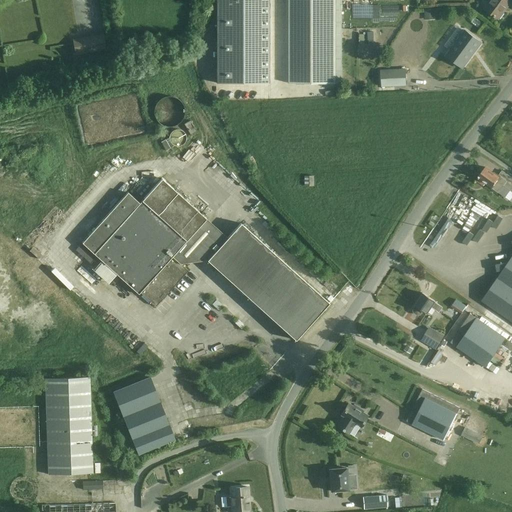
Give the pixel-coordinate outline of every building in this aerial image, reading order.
[(216,0),(217,83),(268,83),(268,0),(216,0)] [(289,0),(289,35),(289,83),(341,83),(341,35),(341,0),(289,0)] [(503,11),(510,0),(490,0),(484,8),(499,19),(504,12),(503,11)] [(433,10),(425,10),(425,20),(434,20),(433,10)] [(450,38),(444,46),(449,51),(449,52),(465,64),(481,43),(464,31),(456,42),(450,38)] [(102,34),(81,38),(83,53),(105,49),(102,34)] [(406,68),(381,70),(382,87),(407,85),(406,68)] [(184,113),(184,110),(184,107),(183,104),(182,101),(180,99),(177,97),(175,96),(172,95),(169,94),(166,95),(163,95),(161,96),(158,98),(156,101),(154,104),(154,106),(153,110),(153,112),(154,115),(155,118),(157,120),(159,122),(162,124),(165,125),(168,125),(171,125),(174,124),(177,123),(179,121),(182,119),(183,116),(184,113)] [(184,124),(190,135),(196,131),(190,120),(184,124)] [(185,133),(182,130),(179,129),(175,129),(172,131),(170,134),(169,137),(161,142),(166,151),(175,145),(180,146),(184,144),(186,140),(186,136),(185,133)] [(115,166),(122,159),(116,153),(109,160),(115,166)] [(106,175),(114,167),(107,162),(100,170),(106,175)] [(494,173),(485,167),(479,176),(478,177),(479,178),(477,181),(483,186),(485,183),(505,197),(510,190),(511,191),(511,177),(502,171),(499,175),(494,172),(494,173)] [(224,175),(219,181),(224,185),(222,188),(216,184),(210,193),(221,201),(234,183),(224,175)] [(314,175),(304,176),(304,186),(314,186),(314,175)] [(135,177),(127,186),(131,190),(140,181),(135,177)] [(188,270),(181,264),(184,260),(184,254),(179,250),(207,219),(162,178),(139,203),(128,192),(82,243),(93,254),(138,294),(140,292),(155,306),(188,270)] [(453,230),(455,226),(462,231),(474,213),(459,202),(444,223),(453,230)] [(227,238),(207,219),(179,250),(184,254),(184,260),(181,264),(207,260),(227,238)] [(207,260),(295,340),(329,303),(240,223),(227,238),(207,260)] [(511,256),(482,300),(511,320),(511,256)] [(336,273),(329,280),(336,287),(343,280),(336,273)] [(415,304),(416,305),(414,308),(413,310),(413,311),(414,313),(417,315),(419,315),(421,315),(422,314),(424,311),(427,313),(432,307),(439,312),(443,307),(435,302),(435,301),(423,293),(415,304)] [(216,299),(212,304),(218,310),(223,305),(216,299)] [(462,313),(467,306),(456,299),(451,307),(462,313)] [(228,310),(224,314),(231,320),(234,316),(228,310)] [(511,351),(511,349),(511,342),(470,314),(451,342),(502,344),(511,351)] [(425,337),(422,341),(436,349),(438,345),(442,338),(429,330),(425,337)] [(93,473),(90,377),(45,378),(48,474),(93,473)] [(113,392),(138,454),(175,439),(150,377),(113,392)] [(422,389),(406,421),(444,440),(460,408),(422,389)] [(353,407),(352,406),(348,404),(341,414),(343,416),(337,426),(348,433),(357,418),(363,422),(367,416),(362,412),(363,411),(354,405),(353,407)] [(483,436),(465,427),(461,435),(479,444),(483,436)] [(329,469),(331,491),(348,490),(346,468),(329,469)] [(83,490),(103,489),(102,481),(83,481),(83,490)] [(251,511),(249,511),(247,487),(230,488),(232,511),(251,511)] [(49,504),(42,505),(41,511),(115,511),(115,503),(72,504),(71,504),(71,492),(59,493),(59,505),(49,505),(49,504)] [(226,493),(218,494),(219,511),(220,511),(227,511),(226,493)] [(386,495),(362,497),(363,509),(387,507),(386,495)]
